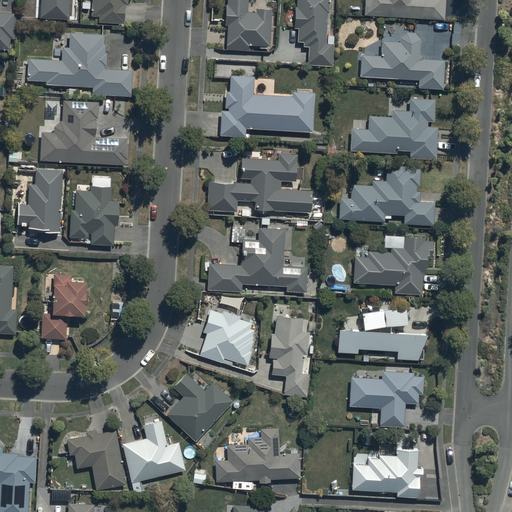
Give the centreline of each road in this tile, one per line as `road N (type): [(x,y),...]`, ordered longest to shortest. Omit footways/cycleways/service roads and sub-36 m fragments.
road 1 (residential): [(177,0),(156,319),(132,356),(89,383),(0,383)]
road 2 (residential): [(463,412),(488,0)]
